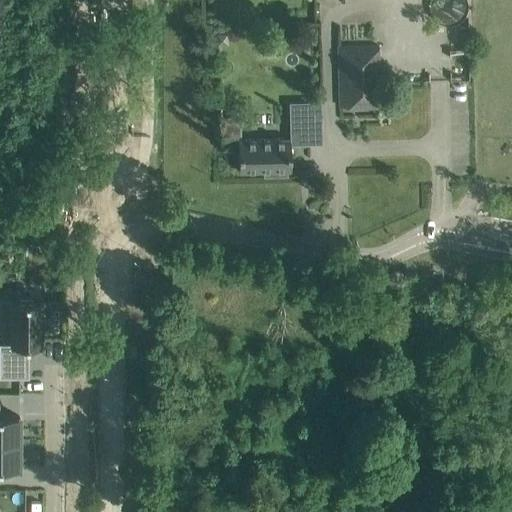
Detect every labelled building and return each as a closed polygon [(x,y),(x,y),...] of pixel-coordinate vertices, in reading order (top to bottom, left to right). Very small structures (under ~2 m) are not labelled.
[(338,46),(338,106),(379,105),(377,45),(338,46)] [(307,103),(308,119),(321,118),(321,102),(307,103)] [(221,116),(220,116),(221,151),(238,150),(238,171),(290,170),(290,143),(289,138),(240,139),(240,115),(221,116)] [(40,300),(12,301),(12,343),(0,343),(0,377),(28,377),(28,345),(40,345),(40,327),(41,327),(42,325),(40,325),(40,320),(42,320),(42,317),(40,317),(40,300)] [(0,441),(20,442),(20,441),(19,441),(19,429),(20,429),(20,426),(19,426),(19,416),(0,415),(0,441)] [(20,442),(0,441),(0,467),(19,468),(19,458),(20,458),(20,455),(19,455),(19,443),(20,443),(20,442)]
